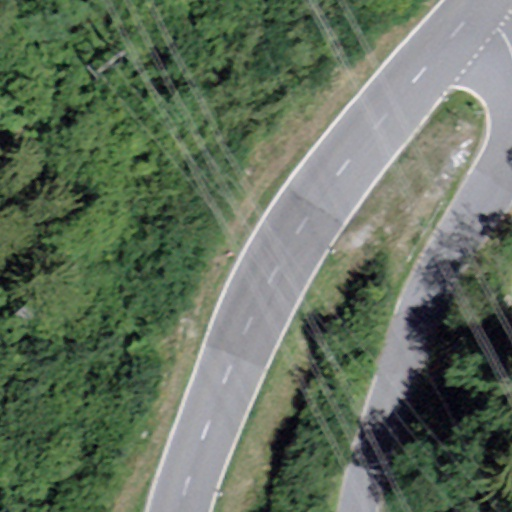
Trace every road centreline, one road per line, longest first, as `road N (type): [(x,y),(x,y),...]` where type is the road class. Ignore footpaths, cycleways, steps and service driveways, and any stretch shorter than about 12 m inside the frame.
road 1 (secondary): [(177,511),(264,286),(310,210),(479,0)]
road 2 (tertiary): [(356,511),(406,337),(511,152)]
